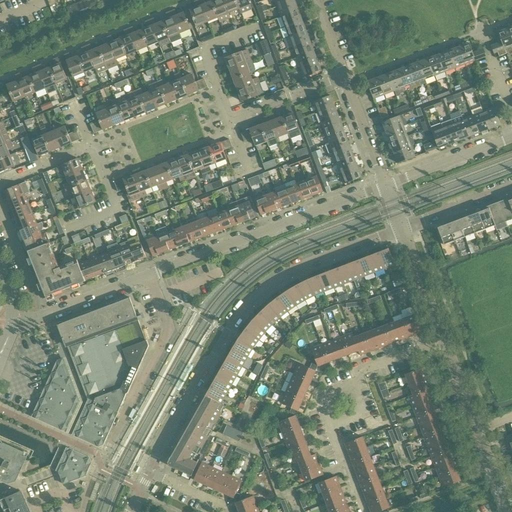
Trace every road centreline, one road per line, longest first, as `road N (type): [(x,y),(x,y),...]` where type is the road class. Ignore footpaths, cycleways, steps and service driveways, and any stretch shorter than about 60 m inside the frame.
road 1 (residential): [(148,472),(246,302),(289,271),(401,228)]
road 2 (residential): [(148,276),(169,329),(82,511)]
road 3 (residential): [(148,276),(386,186)]
road 4 (residential): [(364,511),(323,411),(359,370),(443,341)]
road 5 (residential): [(345,79),(231,123),(205,53)]
road 6 (residential): [(119,207),(94,146),(0,184)]
road 7 (residential): [(15,321),(148,276)]
road 8 (residential): [(386,186),(511,138)]
road 9 (residential): [(443,341),(401,228)]
